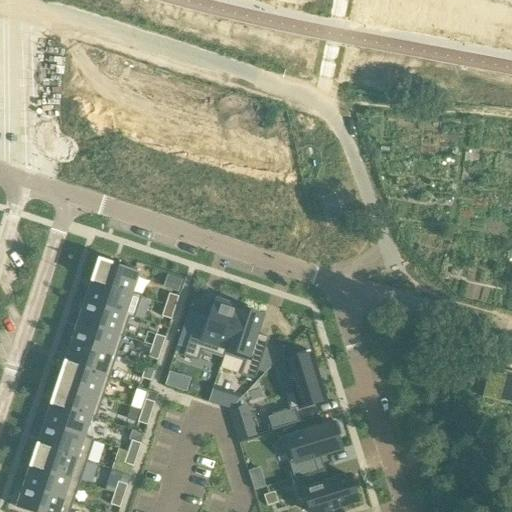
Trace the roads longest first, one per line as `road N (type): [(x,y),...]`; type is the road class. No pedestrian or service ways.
road 1 (residential): [(351,287),(71,195)]
road 2 (residential): [(401,511),(348,329),(351,287)]
road 3 (residential): [(0,410),(71,195)]
road 4 (residential): [(351,287),(495,327)]
